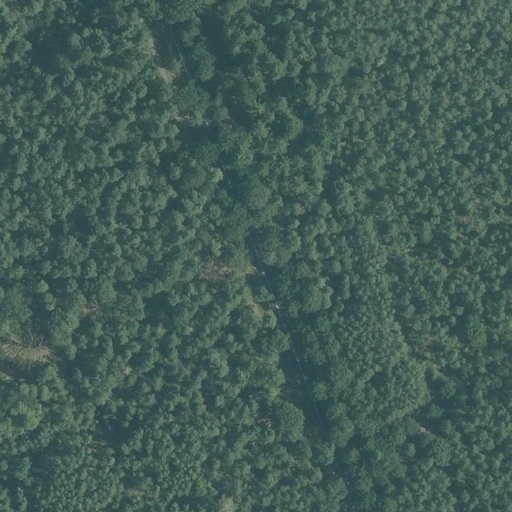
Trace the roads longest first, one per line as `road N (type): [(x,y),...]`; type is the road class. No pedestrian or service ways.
road 1 (primary): [(354,511),(159,0)]
road 2 (track): [(511,360),(358,443)]
